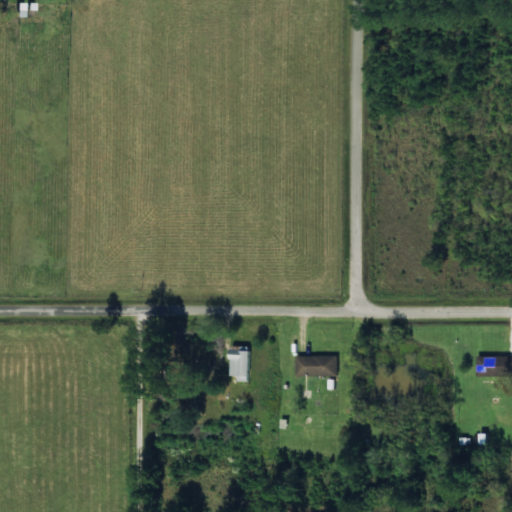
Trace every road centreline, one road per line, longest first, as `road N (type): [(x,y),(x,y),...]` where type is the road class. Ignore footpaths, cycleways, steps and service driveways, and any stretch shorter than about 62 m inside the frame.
road 1 (residential): [(511,319),(0,324)]
road 2 (residential): [(376,320),(370,0)]
road 3 (residential): [(154,511),(159,325)]
